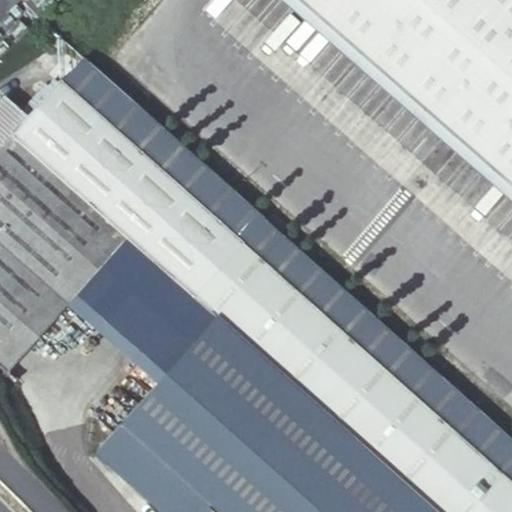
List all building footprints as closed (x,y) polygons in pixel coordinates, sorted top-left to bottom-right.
[(511,0),(298,0),(511,186),(511,0)] [(511,511),(511,480),(426,404),(152,163),(59,80),(27,117),(12,134),(127,237),(296,387),(436,511),(511,511)] [(69,303),(127,237),(12,134),(27,117),(5,98),(0,103),(0,366),(7,373),(69,303)] [(436,511),(127,237),(69,303),(159,379),(123,424),(214,500),(228,511),(436,511)] [(511,460),(436,393),(426,404),(511,480),(511,460)] [(203,511),(214,500),(123,424),(98,453),(166,511),(203,511)] [(228,511),(214,500),(203,511),(228,511)]
